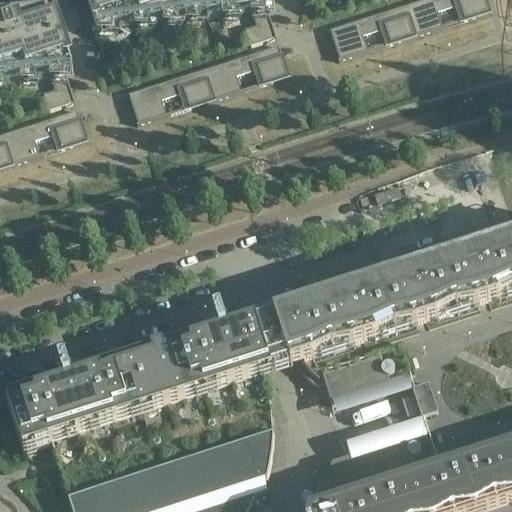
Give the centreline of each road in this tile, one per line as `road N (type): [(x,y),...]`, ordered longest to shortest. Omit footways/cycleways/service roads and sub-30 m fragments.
road 1 (residential): [(260,292),(497,212),(509,204),(503,181),(487,179),(251,258)]
road 2 (residential): [(0,371),(260,292)]
road 3 (residential): [(251,258),(0,336)]
road 4 (residential): [(289,511),(309,444),(287,377)]
